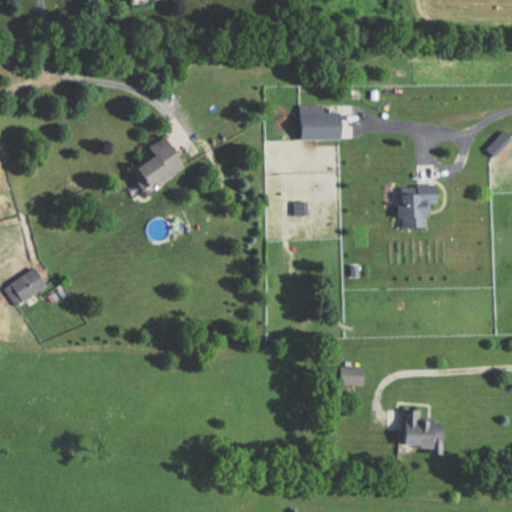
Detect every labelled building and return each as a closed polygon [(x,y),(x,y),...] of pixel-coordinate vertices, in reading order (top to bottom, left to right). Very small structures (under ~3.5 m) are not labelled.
[(334,139),(334,111),(319,112),(319,105),(293,105),(293,140),(334,139)] [(135,189),(175,173),(166,149),(126,165),(135,189)] [(431,204),(430,186),(392,187),(394,229),(422,229),(421,204),(431,204)] [(41,287),(30,268),(0,286),(0,288),(11,306),(41,287)] [(335,384),(357,384),(357,369),(335,369),(335,384)] [(384,414),(384,429),(394,429),(393,447),(428,448),(429,405),(394,404),(393,415),(384,414)]
